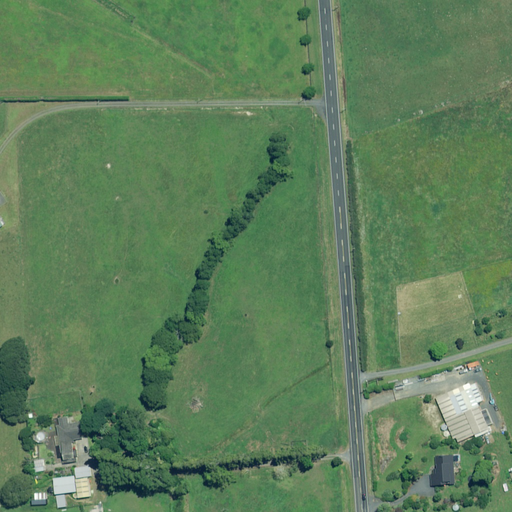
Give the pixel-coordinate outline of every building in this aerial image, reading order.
[(476,437),(490,432),(488,426),(493,424),(487,410),(482,412),(479,404),(483,402),(479,393),(475,395),(472,389),(474,388),(472,383),(464,386),(466,390),(456,394),(454,390),(436,397),(454,439),(456,438),(458,442),(475,435),(476,437)] [(58,426),(61,446),(58,446),(60,460),(63,460),(64,464),(77,462),(74,440),(83,439),(81,423),(69,424),(68,417),(60,418),(61,425),(58,426)] [(454,473),(453,456),(435,457),(435,465),(438,465),(439,474),(432,475),(432,486),(456,485),(455,473),(454,473)] [(46,471),(45,460),(35,461),(36,472),(46,471)] [(90,490),(89,477),(92,476),(90,466),(75,468),(76,476),(54,479),(56,494),(73,492),(74,499),(91,497),(90,490)]
